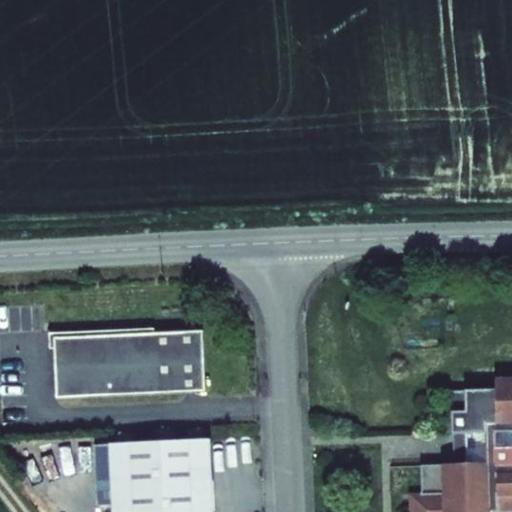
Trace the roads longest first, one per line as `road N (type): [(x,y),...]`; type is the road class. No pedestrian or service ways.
road 1 (tertiary): [(0,255),(279,243)]
road 2 (residential): [(279,243),(289,511)]
road 3 (tertiary): [(279,243),(511,236)]
